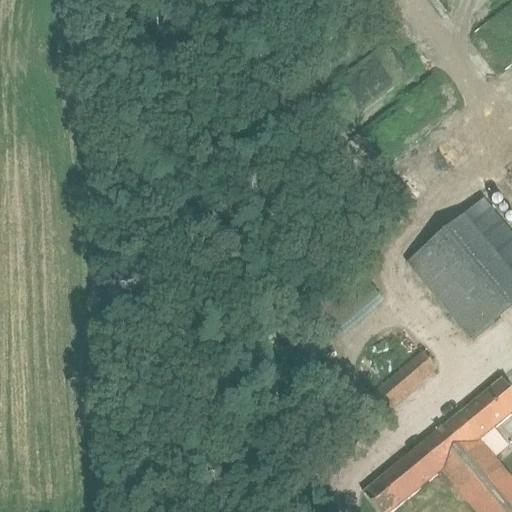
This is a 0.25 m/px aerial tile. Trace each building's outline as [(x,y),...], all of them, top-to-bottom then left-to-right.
[(381,102),(369,112),(395,140),(406,130),(381,102)] [(511,310),(511,276),(465,219),(408,266),(472,344),(511,310)] [(356,273),(305,317),(332,349),(384,306),(356,273)] [(423,355),(413,363),(369,400),(366,402),(381,419),(437,372),(423,355)] [(511,392),(503,381),(379,484),(364,496),(376,511),(394,511),(444,472),(476,511),(511,511),(511,484),(478,443),(511,415),(511,392)]
